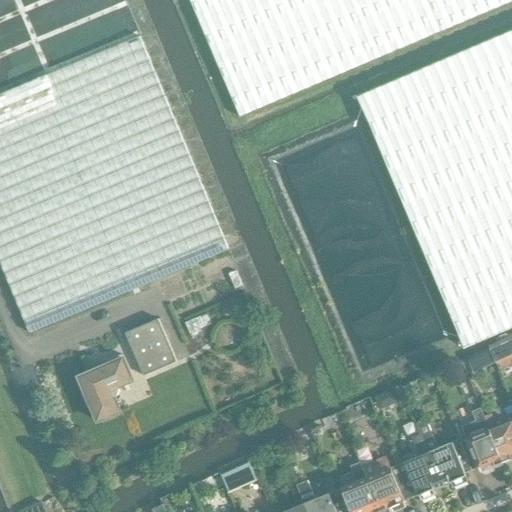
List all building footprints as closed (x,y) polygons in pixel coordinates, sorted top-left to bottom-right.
[(511,0),(191,0),(192,1),(213,49),(241,116),(442,31),(442,32),(511,2),(511,0)] [(511,31),(357,97),(464,348),(511,327),(511,31)] [(0,94),(0,262),(30,333),(229,249),(139,36),(0,94)] [(177,361),(159,319),(126,333),(144,376),(177,361)] [(511,335),(489,346),(498,365),(511,358),(511,335)] [(88,408),(92,406),(98,421),(121,411),(115,397),(118,395),(120,391),(119,386),(133,380),(122,354),(107,361),(108,364),(79,377),(86,392),(82,393),(88,408)] [(469,439),(463,442),(473,467),(479,464),(482,472),(483,471),(487,473),(494,470),(495,466),(505,462),(491,429),(485,416),(482,407),(474,411),(477,420),(463,426),(468,438),(469,439)] [(491,429),(498,427),(492,413),(485,416),(491,429)] [(466,476),(468,476),(465,470),(473,467),(463,442),(461,442),(460,439),(439,448),(427,419),(418,423),(422,433),(444,485),(453,482),(455,486),(468,481),(466,476)] [(511,420),(498,427),(491,429),(505,462),(511,459),(511,420)] [(420,456),(400,464),(413,495),(418,492),(419,495),(421,495),(423,499),(436,494),(434,489),(444,485),(422,433),(412,437),(420,456)] [(400,464),(393,467),(390,467),(386,456),(364,466),(382,510),(391,507),(393,511),(406,506),(404,501),(406,500),(405,498),(413,495),(400,464)] [(358,481),(344,487),(344,488),(339,490),(347,511),(378,511),(382,510),(364,466),(362,466),(360,461),(352,465),(358,481)] [(250,463),(222,475),(229,492),(258,480),(250,463)] [(291,467),(284,470),(291,487),(296,485),(298,484),(291,467)] [(347,511),(339,490),(337,490),(331,476),(325,479),(330,493),(316,499),(308,480),(298,484),(296,485),(304,504),(306,503),(309,511),(347,511)] [(46,511),(42,503),(22,511),(46,511)] [(309,511),(306,503),(304,504),(284,511),(309,511)]
